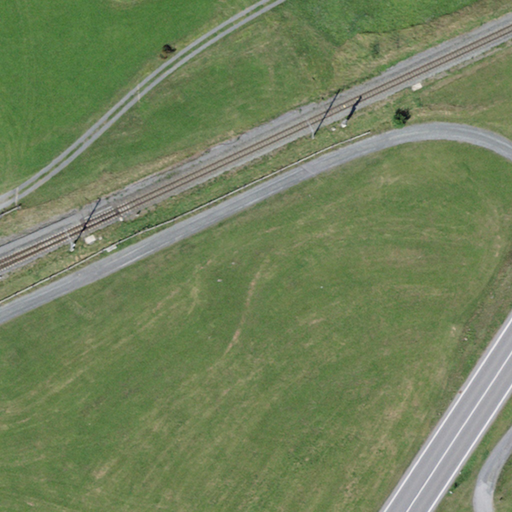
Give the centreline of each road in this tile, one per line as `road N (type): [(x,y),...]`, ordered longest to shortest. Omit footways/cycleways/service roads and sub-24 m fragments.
road 1 (track): [(511,151),(444,129),(390,135),(0,313)]
road 2 (track): [(0,202),(49,170),(168,64),(275,0)]
road 3 (primary): [(511,349),(405,511)]
